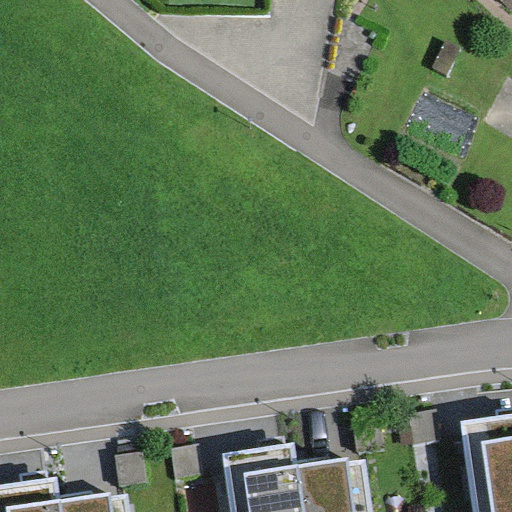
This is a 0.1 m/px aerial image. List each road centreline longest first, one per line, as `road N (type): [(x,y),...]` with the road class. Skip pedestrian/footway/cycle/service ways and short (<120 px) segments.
road 1 (residential): [(511,345),(0,412)]
road 2 (residential): [(105,0),(200,77),(511,262)]
